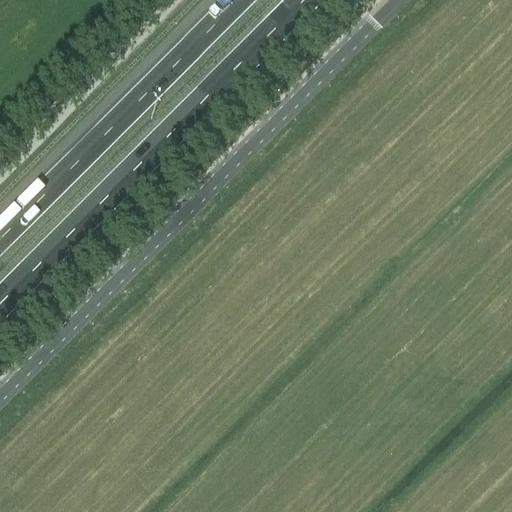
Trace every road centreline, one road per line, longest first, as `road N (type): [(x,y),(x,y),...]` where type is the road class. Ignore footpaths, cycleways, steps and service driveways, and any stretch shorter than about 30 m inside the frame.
road 1 (unclassified): [(0,394),(395,0)]
road 2 (motorway): [(0,305),(311,0)]
road 3 (motorway): [(238,0),(0,239)]
road 4 (unclassified): [(0,170),(170,0)]
